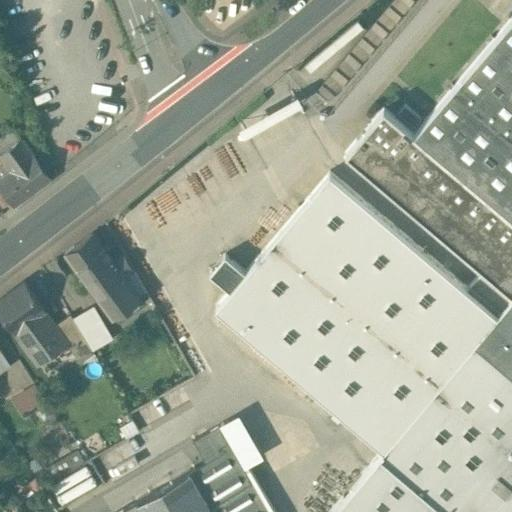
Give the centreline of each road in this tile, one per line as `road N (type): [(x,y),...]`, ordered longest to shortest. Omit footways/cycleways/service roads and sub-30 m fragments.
road 1 (tertiary): [(0,256),(197,103)]
road 2 (tertiary): [(197,103),(325,0)]
